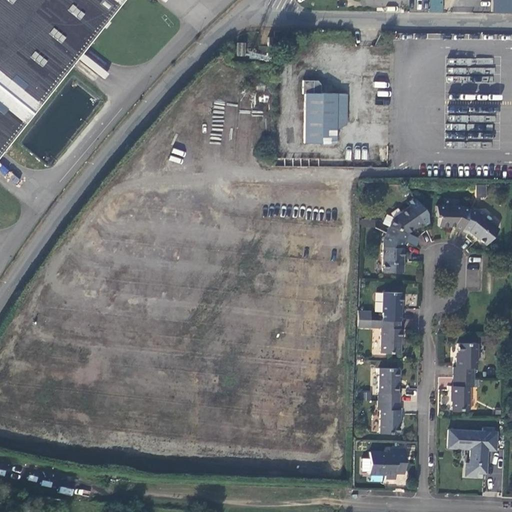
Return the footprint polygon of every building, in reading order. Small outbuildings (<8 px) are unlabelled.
[(0,0),(0,148),(116,0),(0,0)] [(429,0),(429,12),(443,12),(443,0),(429,0)] [(241,41),(232,41),(232,52),(241,53),(241,41)] [(344,92),(318,92),(318,82),(315,79),(300,79),(300,91),(303,91),(303,141),(336,141),(336,128),(344,123),(344,92)] [(323,157),(270,156),(271,165),(323,166),(323,157)] [(480,195),(481,182),(472,182),(471,195),(480,195)] [(388,217),(383,231),(401,239),(405,230),(419,218),(406,202),(388,217)] [(448,223),(459,227),(466,207),(458,204),(434,204),(433,214),(437,214),(436,223),(448,223)] [(474,211),(466,207),(459,227),(458,229),(464,232),(468,231),(485,242),(496,225),(474,211)] [(398,247),(401,239),(383,231),(381,238),(380,270),(398,270),(400,247),(398,247)] [(480,269),(467,269),(466,284),(479,285),(480,269)] [(379,311),(379,319),(396,319),(398,319),(399,291),(378,291),(378,311),(379,311)] [(369,310),(357,310),(356,318),(369,318),(369,310)] [(369,326),(369,318),(356,318),(356,326),(369,326)] [(369,326),(378,326),(379,319),(369,318),(369,326)] [(396,326),(396,319),(379,319),(378,326),(377,350),(397,351),(398,326),(396,326)] [(450,366),(450,376),(471,376),(471,365),(473,365),(474,342),(455,341),(454,355),(452,355),(452,366),(450,366)] [(376,368),(375,400),(396,400),(396,391),(394,391),(394,377),(397,377),(397,370),(396,370),(396,368),(376,368)] [(471,385),(471,376),(450,376),(450,384),(446,384),(446,393),(447,393),(447,407),(465,408),(466,385),(471,385)] [(396,409),(396,400),(375,400),(375,408),(378,408),(377,431),(395,432),(396,419),(397,419),(397,409),(396,409)] [(479,432),(445,430),(444,447),(467,448),(466,462),(463,462),(463,475),(475,475),(475,473),(482,473),(483,450),(492,450),(493,433),(490,432),(491,429),(479,428),(479,432)] [(386,449),(367,449),(367,457),(367,469),(366,472),(382,472),(382,476),(392,477),(392,472),(401,472),(401,447),(386,447),(386,449)]
